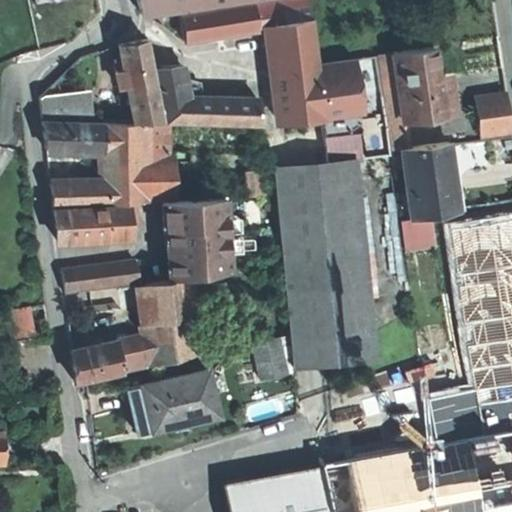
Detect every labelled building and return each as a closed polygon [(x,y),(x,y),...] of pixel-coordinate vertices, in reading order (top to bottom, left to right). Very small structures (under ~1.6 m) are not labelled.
[(137,0),(142,14),(230,0),(137,0)] [(255,28),(250,0),(238,0),(178,10),(181,26),(183,40),(255,28)] [(307,0),(250,0),(255,28),(268,26),(279,120),(321,115),(320,112),(315,63),(307,0)] [(117,43),(128,98),(156,92),(145,37),(117,43)] [(412,48),(395,50),(404,111),(407,111),(444,105),(439,74),(435,48),(413,51),(412,48)] [(404,111),(395,50),(377,53),(386,114),(404,111)] [(352,58),(315,63),(320,112),(358,107),(352,58)] [(158,87),(182,83),(185,82),(182,66),(155,70),(158,87)] [(183,97),(182,83),(158,87),(164,119),(184,120),(181,96),(183,97)] [(41,116),(86,118),(81,90),(60,93),(39,95),(41,116)] [(128,98),(132,121),(145,121),(160,122),(156,92),(128,98)] [(266,99),(183,97),(181,96),(184,120),(269,123),(266,99)] [(511,131),(506,100),(475,105),(477,135),(511,131)] [(404,111),(386,114),(391,148),(400,147),(412,146),(407,111),(404,111)] [(41,119),(45,147),(103,149),(103,121),(41,119)] [(104,184),(104,199),(145,198),(145,154),(144,149),(145,121),(132,121),(103,120),(103,121),(103,149),(104,166),(104,184)] [(160,122),(145,121),(144,149),(166,150),(167,122),(160,122)] [(360,157),(358,132),(324,135),(326,160),(355,158),(360,157)] [(456,210),(446,140),(419,144),(430,214),(456,210)] [(412,146),(400,147),(403,166),(410,216),(430,214),(419,144),(412,146)] [(400,147),(391,148),(394,167),(403,166),(400,147)] [(145,154),(145,198),(160,198),(160,196),(174,196),(173,153),(145,154)] [(271,165),(289,364),(374,356),(355,158),(326,160),(271,165)] [(262,168),(246,169),(247,194),(263,193),(262,168)] [(52,203),(105,201),(104,199),(104,184),(97,184),(97,181),(49,183),(52,203)] [(167,254),(167,278),(186,275),(227,269),(226,249),(238,250),(238,234),(225,234),(225,229),(238,229),(238,214),(225,214),(225,196),(162,199),(164,230),(174,229),(175,241),(166,242),(167,254)] [(56,238),(106,236),(104,204),(104,203),(52,206),(55,222),(56,238)] [(126,212),(134,211),(134,206),(110,207),(110,204),(104,204),(106,236),(127,235),(126,221),(126,212)] [(126,212),(126,221),(134,221),(134,211),(126,212)] [(430,394),(436,433),(511,420),(511,213),(446,224),(474,387),(430,394)] [(410,216),(398,218),(403,248),(434,243),(430,214),(410,216)] [(133,257),(61,267),(64,292),(137,282),(133,257)] [(167,278),(139,283),(145,321),(184,315),(191,313),(186,275),(167,278)] [(119,309),(116,289),(103,291),(106,311),(119,309)] [(2,310),(6,341),(32,337),(28,306),(2,310)] [(146,330),(151,362),(152,364),(190,355),(184,315),(145,321),(146,330)] [(120,370),(151,362),(146,330),(114,338),(120,370)] [(280,334),(241,343),(243,352),(252,351),(257,377),(283,371),(280,334)] [(114,338),(71,348),(72,365),(74,380),(120,370),(114,338)] [(137,384),(147,428),(163,425),(214,413),(203,369),(137,384)] [(133,431),(147,428),(137,384),(124,387),(133,431)] [(317,462),(325,511),(511,511),(511,420),(436,433),(316,455),(317,462)] [(224,511),(325,511),(317,462),(219,478),(224,511)]
